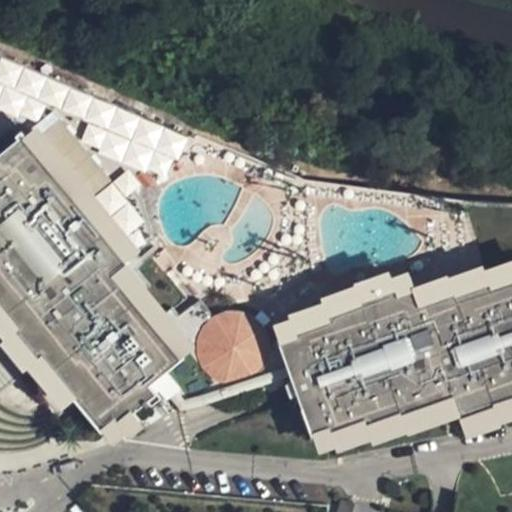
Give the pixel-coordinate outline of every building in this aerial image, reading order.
[(134,259),(140,253),(157,239),(145,199),(138,190),(144,185),(136,177),(146,169),(153,177),(185,151),(191,135),(0,54),(0,155),(27,133),(134,259)] [(291,373),(313,432),(330,425),(332,429),(348,422),(365,416),(367,421),(384,415),(401,409),(402,413),(420,407),(436,401),(439,410),(456,404),(461,417),(477,411),(493,406),(492,402),(510,395),(511,394),(511,270),(505,273),(488,279),(486,274),(469,280),(450,287),(449,283),(433,289),(417,295),(413,285),(407,269),(390,275),(391,278),(374,284),(357,290),(358,293),(342,299),(325,305),(327,310),(310,317),(292,323),(294,328),(277,334),(277,333),(273,334),(271,327),(268,323),(263,317),(258,312),(255,311),(249,309),(240,307),(234,307),(228,308),(222,310),(217,313),(203,297),(183,315),(176,307),(166,317),(193,350),(184,358),(116,274),(124,267),(146,293),(155,286),(140,269),(148,262),(140,253),(134,259),(27,133),(0,155),(0,307),(81,408),(84,407),(105,434),(118,422),(121,426),(149,401),(142,392),(151,386),(157,394),(175,415),(291,373)] [(144,185),(149,191),(158,183),(153,177),(146,169),(136,177),(144,185)] [(363,252),(372,249),(375,243),(375,237),(371,231),(366,228),(359,229),(354,233),(352,238),(353,244),(356,250),(363,252)] [(505,273),(511,270),(511,258),(501,263),(505,273)] [(505,273),(501,263),(484,269),(486,274),(488,279),(505,273)] [(469,280),(486,274),(484,269),(483,264),(465,270),(469,280)] [(116,274),(184,358),(193,350),(166,317),(146,293),(124,267),(116,274)] [(391,278),(390,275),(387,268),(370,274),(374,284),(391,278)] [(469,280),(465,270),(447,277),(449,283),(450,287),(469,280)] [(447,277),(445,273),(428,279),(433,289),(449,283),(447,277)] [(357,290),(374,284),(370,274),(353,280),(354,282),(357,290)] [(433,289),(428,279),(413,285),(417,295),(433,289)] [(358,293),(357,290),(354,282),(338,288),(342,299),(358,293)] [(325,305),(342,299),(338,288),(321,294),(323,300),(325,305)] [(327,310),(325,305),(323,300),(306,306),(310,317),(327,310)] [(290,317),(292,323),(310,317),(306,306),(288,312),(290,317)] [(277,321),(273,323),(277,333),(277,334),(294,328),(292,323),(290,317),(277,321)] [(142,392),(149,401),(157,394),(151,386),(142,392)] [(493,406),(496,411),(511,404),(511,398),(510,395),(492,402),(493,406)] [(420,407),(423,416),(439,410),(436,401),(420,407)] [(497,415),(496,411),(493,406),(477,411),(481,420),(497,415)] [(402,413),(404,419),(405,423),(423,416),(420,407),(402,413)] [(388,425),(404,419),(402,413),(401,409),(384,415),(388,425)] [(477,411),(461,417),(464,426),(481,420),(477,411)] [(370,432),(388,425),(384,415),(367,421),(369,427),(370,432)] [(348,422),(352,433),(369,427),(367,421),(365,416),(348,422)] [(335,439),(352,433),(348,422),(332,429),(334,435),(335,439)] [(330,425),(313,432),(316,441),(334,435),(332,429),(330,425)] [(511,511),(511,453),(509,452),(496,495),(511,500),(507,511),(511,511)]
